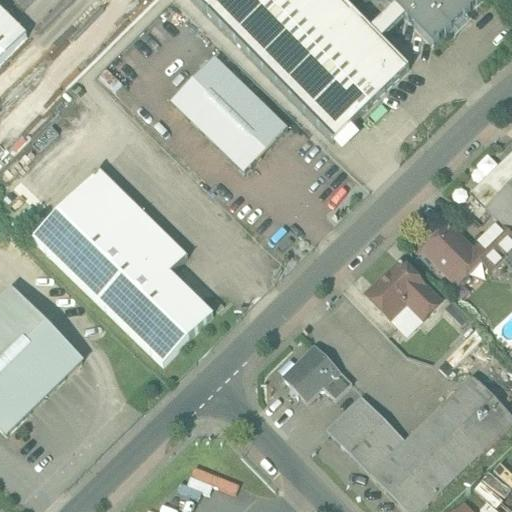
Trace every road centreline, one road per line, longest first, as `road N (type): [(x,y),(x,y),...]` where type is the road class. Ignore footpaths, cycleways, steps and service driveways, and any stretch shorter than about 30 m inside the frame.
road 1 (residential): [(511,85),(208,383)]
road 2 (residential): [(208,383),(78,511)]
road 3 (residential): [(334,511),(208,383)]
